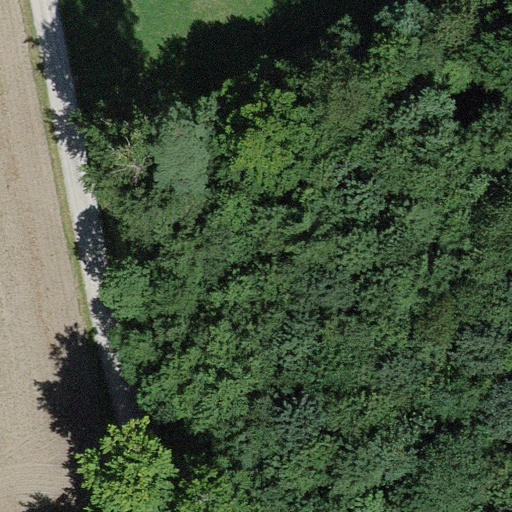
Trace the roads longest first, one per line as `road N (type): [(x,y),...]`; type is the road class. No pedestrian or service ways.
road 1 (track): [(40,0),(119,376),(154,469),(180,511)]
road 2 (track): [(119,376),(110,464),(93,511)]
